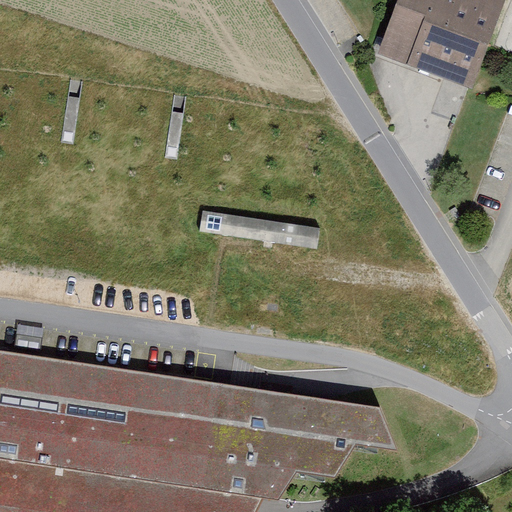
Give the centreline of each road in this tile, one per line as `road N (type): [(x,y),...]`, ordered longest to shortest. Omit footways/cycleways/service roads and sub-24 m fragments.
road 1 (residential): [(0,309),(364,361),(511,422)]
road 2 (residential): [(286,0),(511,364)]
